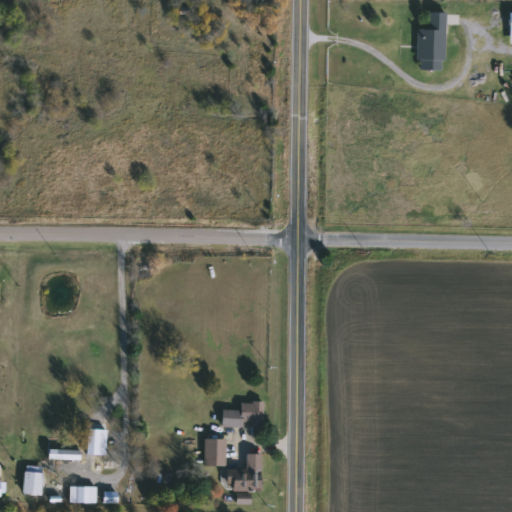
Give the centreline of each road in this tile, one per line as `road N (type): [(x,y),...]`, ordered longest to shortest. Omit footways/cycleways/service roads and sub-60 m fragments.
road 1 (secondary): [(300,0),(294,511)]
road 2 (residential): [(0,231),(297,241)]
road 3 (residential): [(511,245),(297,241)]
